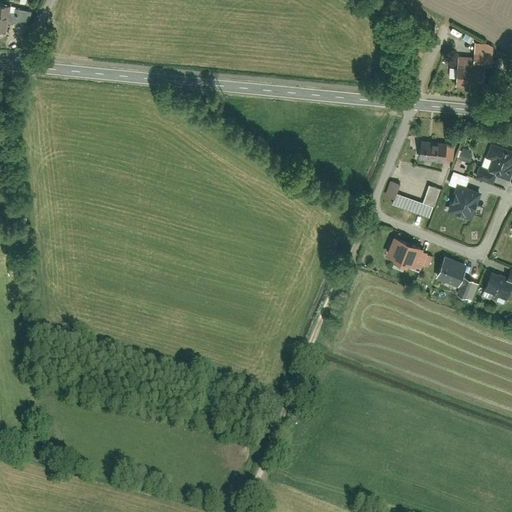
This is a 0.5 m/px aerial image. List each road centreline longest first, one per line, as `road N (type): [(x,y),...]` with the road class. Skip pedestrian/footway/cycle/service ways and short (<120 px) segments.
road 1 (tertiary): [(412,105),(19,66)]
road 2 (track): [(373,199),(244,511)]
road 3 (residential): [(412,105),(373,199),(378,215),(466,253),(482,251),(511,197)]
